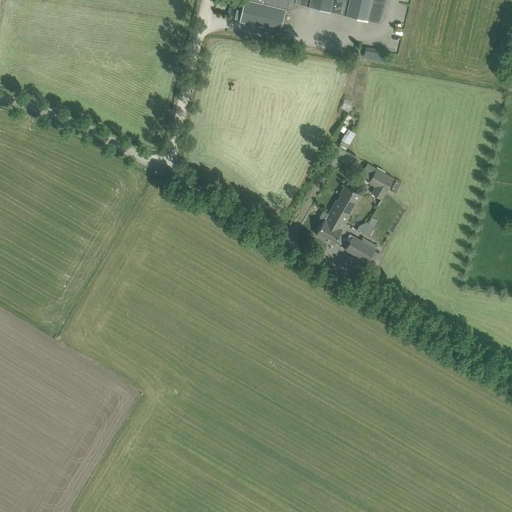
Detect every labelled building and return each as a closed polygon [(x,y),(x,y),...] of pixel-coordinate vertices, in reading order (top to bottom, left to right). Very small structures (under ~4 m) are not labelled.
[(243,0),(239,22),(280,32),(286,9),(288,9),(290,9),(292,7),(294,6),(295,3),(308,6),(330,12),(380,24),(386,0),(261,0),(261,3),(249,0),(243,0)] [(385,52),(385,51),(366,48),(364,58),(383,62),(385,52)] [(343,140),(351,144),(356,131),(348,128),(343,140)] [(376,168),(368,182),(375,186),(371,193),(381,200),(393,178),(376,168)] [(361,194),(353,190),(344,185),(339,194),(340,195),(338,200),(336,199),(328,214),(344,223),(361,194)] [(341,228),(344,223),(328,214),(325,219),(324,219),(315,234),(333,244),(342,229),(341,228)] [(359,225),(357,229),(365,234),(368,230),(359,225)] [(361,240),(360,240),(353,236),(345,249),(368,262),(377,245),(363,237),(361,240)]
